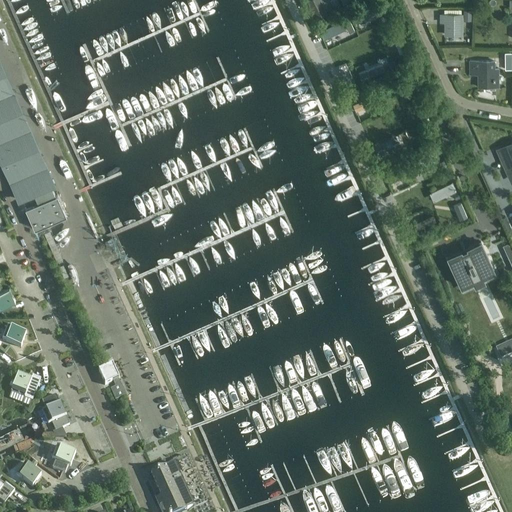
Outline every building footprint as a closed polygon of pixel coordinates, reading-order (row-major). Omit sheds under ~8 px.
[(336,0),(331,0),(330,1),(335,11),(341,8),(336,0)] [(461,15),(441,15),(441,22),(445,22),(445,35),(461,35),(461,15)] [(329,32),(345,25),(342,18),(326,25),(329,32)] [(0,154),(21,201),(27,198),(30,205),(24,208),(33,229),(46,223),(57,218),(61,217),(66,214),(57,194),(55,195),(52,187),(55,186),(0,60),(0,154)] [(478,87),(494,87),(498,87),(498,69),(494,69),(494,61),(470,61),(470,74),(478,74),(478,87)] [(401,89),(406,95),(415,89),(411,82),(401,89)] [(357,104),(381,95),(378,88),(355,97),(357,104)] [(388,88),(381,91),(383,97),(390,94),(388,88)] [(511,142),(495,149),(510,183),(511,181),(511,142)] [(421,165),(434,161),(432,154),(418,159),(421,165)] [(444,161),(437,165),(439,170),(447,167),(444,161)] [(453,168),(446,171),(453,187),(459,184),(453,168)] [(61,260),(48,231),(43,233),(56,263),(61,260)] [(462,251),(447,258),(462,289),(474,284),(476,288),(486,283),(484,279),(496,273),(481,242),(467,249),(468,251),(463,253),(462,251)] [(507,243),(502,246),(511,267),(511,248),(510,244),(508,245),(507,243)] [(64,265),(59,266),(64,277),(68,276),(64,265)] [(0,292),(0,308),(15,301),(9,288),(0,292)] [(21,348),(26,334),(7,327),(2,341),(21,348)] [(511,342),(495,350),(500,361),(511,355),(511,342)] [(112,365),(98,371),(105,386),(113,382),(115,388),(111,390),(115,400),(125,395),(118,380),(112,365)] [(32,401),(35,394),(36,390),(38,384),(40,379),(32,376),(31,380),(18,375),(14,383),(13,388),(10,393),(32,401)] [(60,403),(59,404),(56,396),(42,402),(45,410),(42,412),(48,425),(51,424),(55,431),(55,432),(55,433),(56,432),(59,438),(65,436),(62,429),(69,425),(65,417),(66,417),(60,403)] [(65,474),(68,466),(70,467),(75,453),(57,446),(51,460),(55,461),(52,469),(65,474)] [(163,469),(150,475),(161,498),(156,500),(160,511),(182,511),(193,508),(193,507),(205,502),(186,458),(183,459),(173,463),(173,465),(163,469)] [(41,475),(25,464),(16,476),(32,487),(41,475)] [(2,488),(0,486),(0,478),(1,477),(0,476),(0,501),(4,504),(14,491),(5,484),(2,488)]
